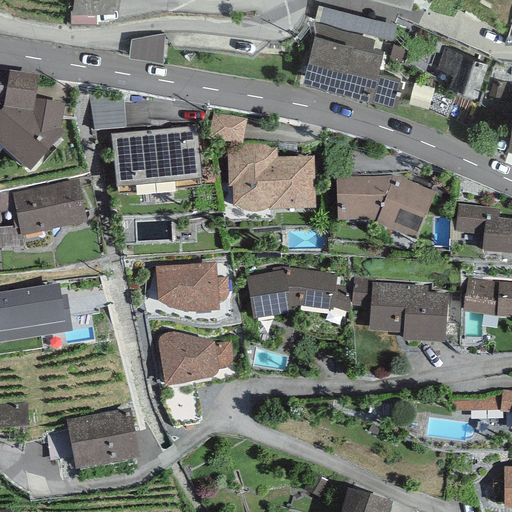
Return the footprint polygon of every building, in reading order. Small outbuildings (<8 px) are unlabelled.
[(386,43),(317,24),(301,82),(370,101),(371,98),(396,105),(403,81),(378,74),(386,43)] [(165,34),(131,40),(129,56),(162,60),(165,34)] [(488,65),(443,47),(435,68),(453,75),(448,87),(476,97),(488,65)] [(0,106),(4,107),(9,76),(0,74),(0,106)] [(3,111),(0,114),(0,150),(29,177),(65,138),(60,134),(64,107),(35,102),(39,78),(10,74),(9,76),(4,107),(3,111)] [(98,132),(130,130),(129,102),(96,104),(98,132)] [(213,114),(208,142),(240,147),(246,121),(213,114)] [(111,137),(118,197),(201,189),(195,128),(111,137)] [(231,152),(225,153),(227,190),(232,190),(233,211),(237,210),(240,213),(247,216),(254,216),(258,216),(263,214),(266,212),(270,212),(269,214),(315,214),(314,160),(277,161),(277,151),(270,151),(267,149),(259,145),(254,145),(248,145),(241,148),(235,150),(231,152)] [(393,176),(336,180),(337,225),(377,224),(376,227),(415,242),(436,195),(393,176)] [(13,195),(21,239),(86,226),(78,183),(13,195)] [(501,209),(458,206),(455,235),(483,237),(481,255),(508,257),(508,260),(511,260),(511,222),(500,221),(501,209)] [(216,266),(155,270),(157,305),(168,311),(174,314),(183,317),(194,319),(219,316),(218,306),(221,305),(225,303),(227,300),(229,295),(227,280),(217,281),(216,266)] [(272,275),(245,280),(253,323),(292,314),(290,308),(332,313),(333,311),(336,287),(338,275),(284,269),(272,270),(272,275)] [(372,279),(354,278),(352,308),(370,309),(372,284),(372,279)] [(511,283),(498,283),(467,279),(463,314),(497,319),(511,320),(511,283)] [(428,287),(372,284),(370,309),(369,334),(403,336),(402,345),(444,348),(447,296),(427,295),(428,287)] [(351,290),(336,287),(333,311),(348,313),(351,290)] [(59,288),(0,296),(0,336),(64,327),(59,288)] [(158,354),(165,391),(213,384),(218,378),(218,372),(220,372),(223,371),(228,369),(232,365),(233,360),(231,343),(212,346),(173,335),(169,335),(165,337),(162,339),(159,343),(158,347),(158,354)] [(511,392),(502,392),(500,413),(511,413),(511,423),(511,392)] [(0,405),(0,427),(21,427),(20,404),(0,405)] [(65,421),(75,473),(139,463),(130,411),(65,421)] [(511,511),(511,469),(504,470),(503,511),(511,511)] [(390,511),(392,506),(348,493),(342,511),(390,511)]
